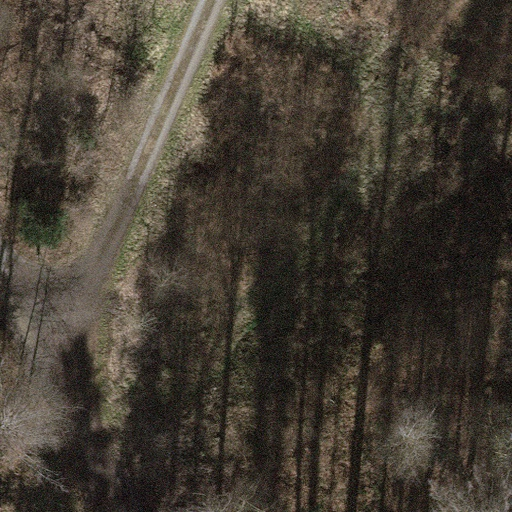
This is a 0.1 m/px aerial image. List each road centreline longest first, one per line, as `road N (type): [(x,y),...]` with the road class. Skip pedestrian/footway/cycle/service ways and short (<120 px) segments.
road 1 (track): [(211,0),(54,360)]
road 2 (track): [(289,267),(486,0)]
road 3 (track): [(54,360),(125,511)]
road 4 (track): [(0,248),(54,360)]
